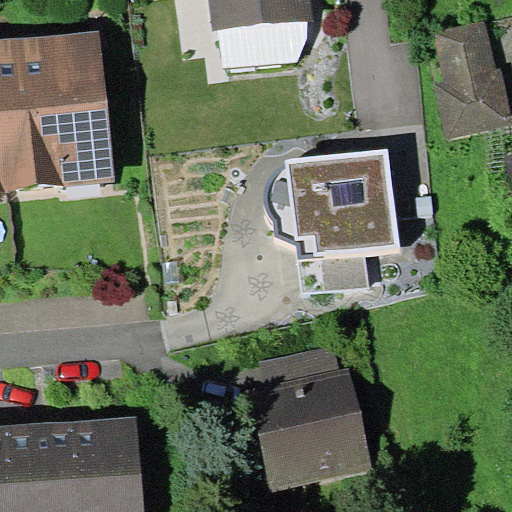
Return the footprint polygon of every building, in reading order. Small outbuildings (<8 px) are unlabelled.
[(209,0),(213,30),(315,20),(312,0),(209,0)] [(449,139),(511,124),(511,117),(501,68),(497,69),(485,19),(435,30),(447,80),(436,82),(449,139)] [(0,38),(0,190),(115,180),(102,30),(0,38)] [(297,239),(304,238),(305,251),(317,249),(318,254),(398,246),(389,150),(289,159),(297,239)] [(272,491),(374,470),(352,367),(340,369),(336,347),(261,363),(266,385),(250,388),(272,491)] [(0,511),(142,511),(136,416),(0,425),(0,511)]
